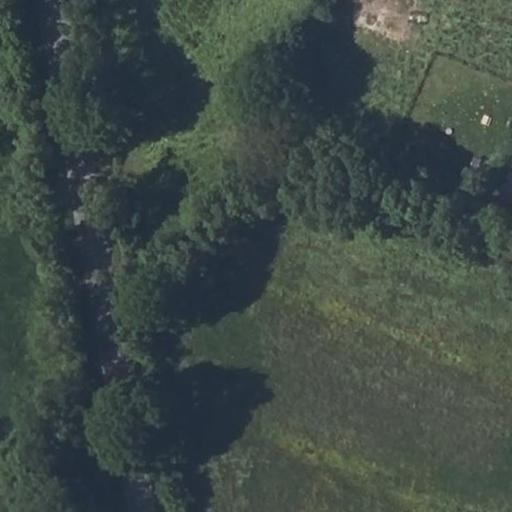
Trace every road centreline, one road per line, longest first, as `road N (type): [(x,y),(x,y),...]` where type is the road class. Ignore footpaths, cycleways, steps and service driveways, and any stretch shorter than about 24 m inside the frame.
road 1 (unclassified): [(511,263),(320,177),(277,177),(119,356)]
road 2 (secondary): [(57,0),(119,356)]
road 3 (secondary): [(119,356),(145,511)]
